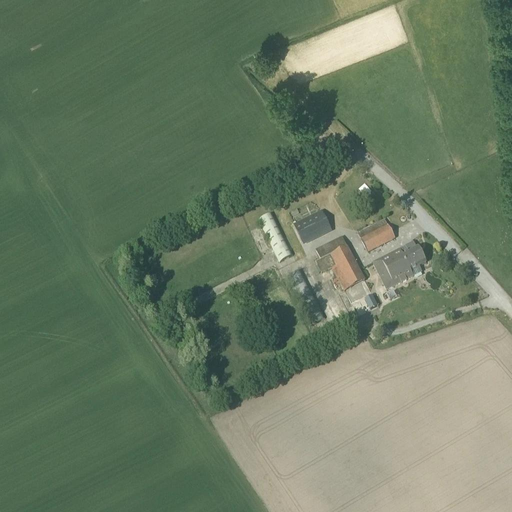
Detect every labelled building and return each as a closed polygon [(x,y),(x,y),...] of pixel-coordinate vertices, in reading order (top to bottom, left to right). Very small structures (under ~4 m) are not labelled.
[(301,182),(294,185),(297,192),(304,189),(301,182)] [(301,244),(329,230),(321,213),(293,226),(301,244)] [(279,264),(293,257),(272,215),(258,223),(279,264)] [(367,254),(394,240),(385,221),(357,234),(367,254)] [(363,283),(341,238),(314,252),(320,262),(315,264),(321,275),(332,270),(343,293),(363,283)] [(426,264),(418,248),(403,256),(400,251),(384,259),(389,268),(397,264),(399,268),(406,264),(410,272),(426,264)] [(389,268),(384,259),(373,265),(386,291),(413,277),(410,272),(406,264),(399,268),(397,264),(389,268)] [(287,278),(311,327),(324,321),(300,272),(287,278)] [(372,297),(365,301),(370,311),(378,307),(372,297)]
